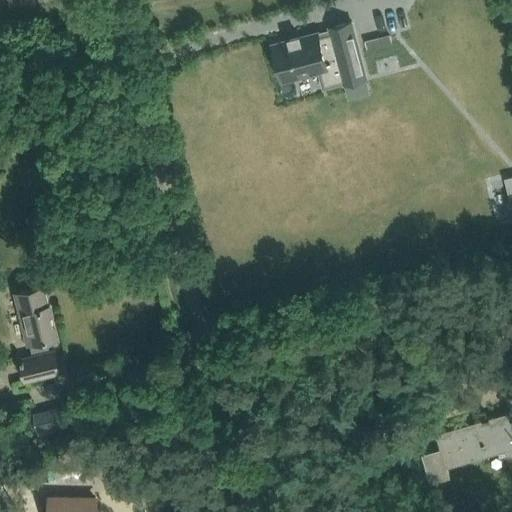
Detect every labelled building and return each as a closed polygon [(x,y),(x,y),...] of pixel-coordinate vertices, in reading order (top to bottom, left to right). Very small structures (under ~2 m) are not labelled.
[(318,31),(272,43),(282,79),(321,69),(325,85),(351,78),(352,79),(366,76),(352,20),(330,26),(331,32),(319,36),(318,31)] [(389,33),(381,35),(384,43),(391,41),(389,33)] [(26,378),(40,375),(59,370),(54,350),(50,351),(47,338),(58,335),(50,303),(46,304),(42,286),(18,292),(30,342),(34,341),(37,355),(22,358),(26,378)] [(368,352),(386,335),(369,317),(352,334),(368,352)] [(434,480),(451,475),(448,465),(511,446),(511,415),(510,411),(490,417),(490,415),(483,417),(483,418),(436,432),(441,447),(426,451),(434,480)] [(102,451),(88,468),(103,479),(116,462),(102,451)] [(99,511),(100,494),(48,493),(47,511),(99,511)]
